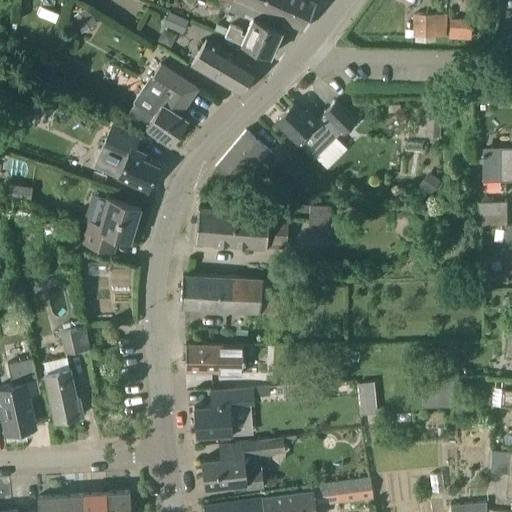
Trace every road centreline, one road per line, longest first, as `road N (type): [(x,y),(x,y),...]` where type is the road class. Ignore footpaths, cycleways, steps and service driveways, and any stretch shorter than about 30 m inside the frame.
road 1 (tertiary): [(167,453),(154,286),(171,204),(235,110),(290,70),(343,0)]
road 2 (track): [(312,47),(330,57),(511,59)]
road 3 (residential): [(0,467),(167,453)]
